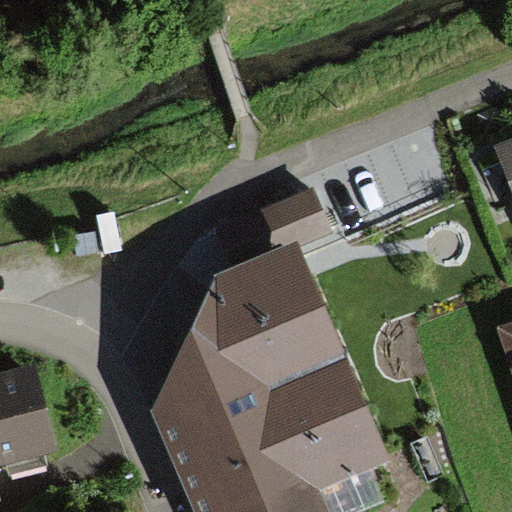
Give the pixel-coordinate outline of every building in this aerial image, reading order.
[(511,193),(511,138),(493,146),(511,193)] [(218,227),(238,279),(300,254),(334,241),(314,189),(218,227)] [(192,511),(291,511),(323,499),(392,472),(300,254),(238,279),(218,287),(158,418),(192,511)] [(511,323),(497,329),(511,373),(511,323)] [(0,496),(2,496),(0,487),(0,471),(61,455),(37,365),(0,374),(0,496)] [(328,511),(323,499),(291,511),(328,511)]
